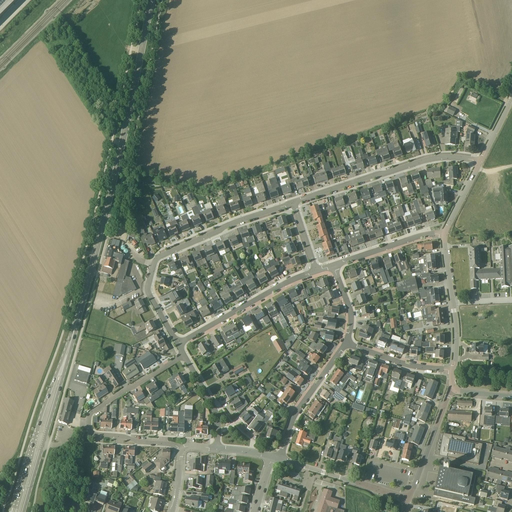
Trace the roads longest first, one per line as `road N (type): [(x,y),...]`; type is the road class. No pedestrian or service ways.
road 1 (primary): [(76,325),(151,0)]
road 2 (residential): [(178,344),(148,291),(154,260),(292,201)]
road 3 (residential): [(182,449),(97,434),(89,418),(184,354)]
road 4 (primary): [(76,325),(13,511)]
road 5 (residential): [(292,201),(437,157),(479,162)]
road 6 (primary): [(23,511),(76,325)]
road 7 (residential): [(178,344),(314,271)]
road 8 (tertiary): [(452,370),(456,330),(444,234)]
road 9 (residential): [(409,499),(281,459)]
road 10 (residential): [(281,459),(292,420),(344,343)]
